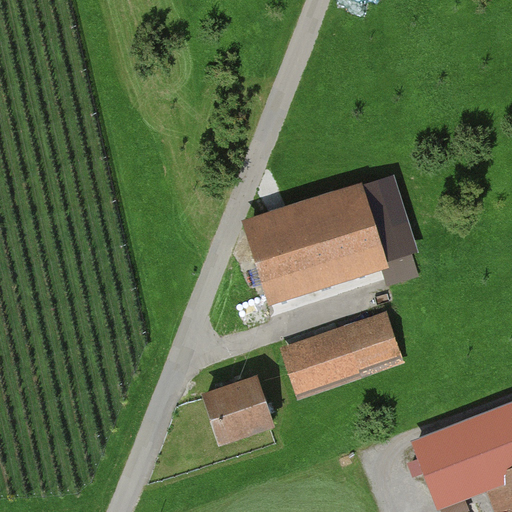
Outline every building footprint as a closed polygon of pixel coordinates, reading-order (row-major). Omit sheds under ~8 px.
[(381,253),(365,201),(251,236),(267,288),(381,253)] [(409,249),(382,258),(391,285),(418,277),(409,249)] [(393,366),(377,319),(287,351),(304,398),(393,366)] [(270,424),(255,382),(208,398),(222,441),(270,424)] [(511,511),(511,411),(411,450),(435,511),(457,511),(488,500),(492,511),(511,511)]
